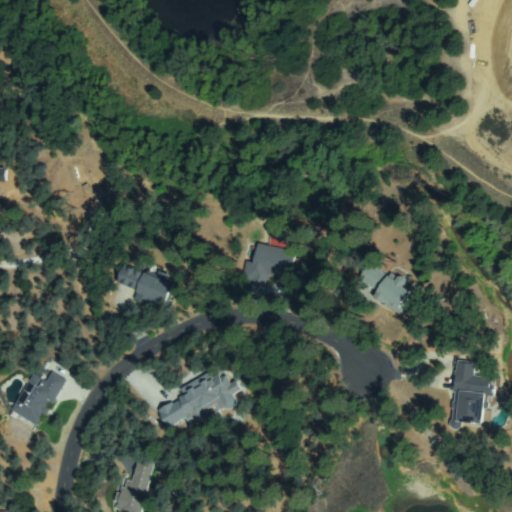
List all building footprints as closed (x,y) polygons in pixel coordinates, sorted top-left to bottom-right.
[(287,280),(269,273),(265,284),(247,277),(261,241),(297,255),(287,280)] [(361,280),(368,266),(413,287),(402,311),(375,299),(380,289),(361,280)] [(138,301),(140,287),(122,285),(124,270),(172,276),(169,305),(138,301)] [(482,407),(479,422),(463,420),(462,428),(451,426),(460,363),(475,365),(473,377),(493,380),(489,408),(482,407)] [(46,384),(54,373),(66,381),(36,425),(12,409),(35,376),(46,384)] [(233,410),(210,404),(206,422),(182,416),(179,427),(163,423),(168,401),(182,404),(187,382),(199,385),(202,374),(239,383),(233,410)] [(125,484),(132,486),(141,459),(157,464),(140,511),(124,511),(116,509),(125,484)]
